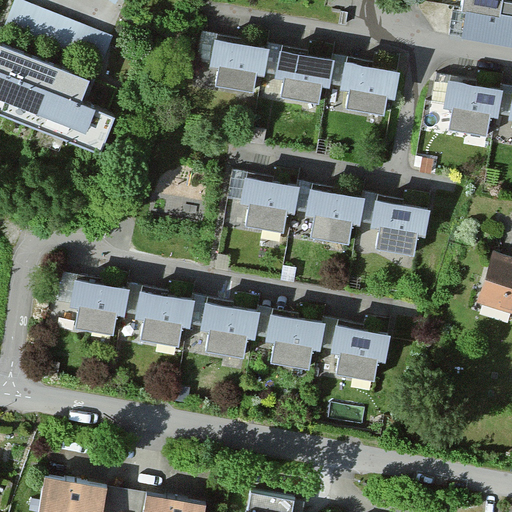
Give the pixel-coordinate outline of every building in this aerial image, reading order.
[(32,0),(14,0),(9,17),(103,52),(112,30),(32,0)] [(490,0),(450,0),(448,12),(453,13),(450,35),(501,42),(504,22),(511,23),(511,20),(511,6),(490,3),(490,0)] [(259,74),(262,46),(241,44),(208,40),(205,66),(215,67),(213,89),(249,93),(251,73),(259,74)] [(11,56),(0,52),(0,119),(91,152),(103,117),(90,112),(69,104),(78,80),(52,71),(11,56)] [(321,86),(324,58),(301,56),(271,52),(268,78),(278,79),(275,101),(312,105),(314,85),(321,86)] [(389,99),(392,71),(370,69),(339,66),(336,91),(345,92),(343,114),(380,118),(382,98),(389,99)] [(491,118),(494,90),(473,88),(440,84),(437,110),(447,111),(445,133),(481,137),(483,117),(491,118)] [(511,97),(504,97),(501,123),(511,124),(509,145),(511,145),(511,97)] [(287,214),(291,186),(267,183),(237,179),(234,204),(243,206),(240,227),(277,232),(279,213),(287,214)] [(351,225),(355,198),(334,195),(302,190),(298,216),(308,217),(305,239),(341,244),(344,224),(351,225)] [(421,237),(425,210),(405,207),(371,202),(368,228),(377,229),(374,251),(411,256),(413,236),(421,237)] [(470,305),(511,316),(511,262),(484,254),(470,305)] [(118,317),(122,289),(90,284),(69,281),(65,306),(74,308),(71,329),(107,335),(111,315),(118,317)] [(184,327),(189,300),(160,296),(135,292),(131,317),(141,319),(138,340),(174,346),(177,326),(184,327)] [(248,340),(252,312),(227,308),(199,304),(195,329),(204,331),(201,352),(237,358),(240,338),(248,340)] [(314,351),(318,324),(293,320),(265,315),(261,341),(270,342),(267,364),(303,369),(306,350),(314,351)] [(379,361),(383,334),(359,330),(330,326),(326,351),(336,353),(332,374),(369,380),(372,360),(379,361)] [(27,511),(90,511),(94,486),(33,477),(27,511)] [(237,511),(286,511),(288,502),(241,493),(237,511)] [(132,511),(191,511),(193,503),(135,494),(132,511)]
